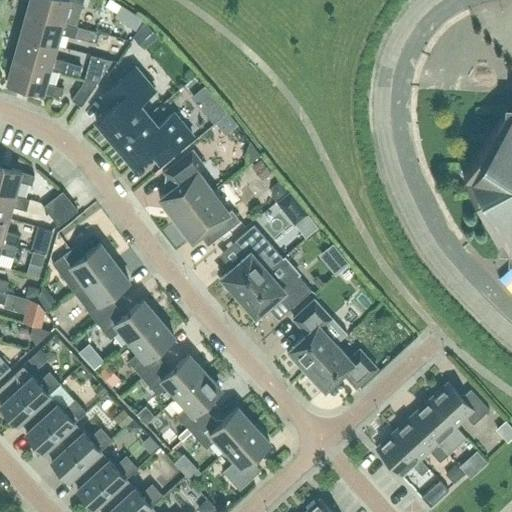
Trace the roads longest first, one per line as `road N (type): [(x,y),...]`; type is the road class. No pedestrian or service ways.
road 1 (residential): [(320,444),(192,301),(79,156),(0,108)]
road 2 (residential): [(320,444),(438,334)]
